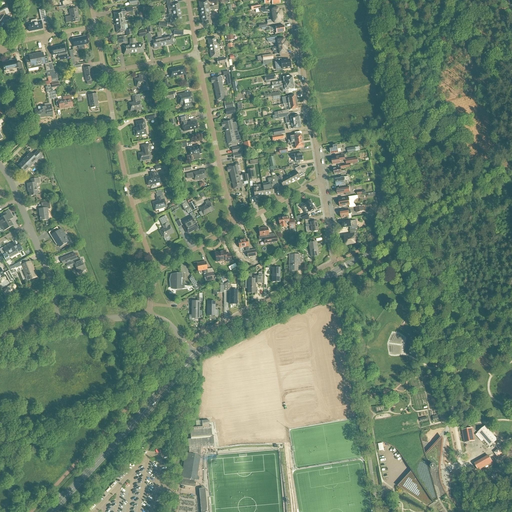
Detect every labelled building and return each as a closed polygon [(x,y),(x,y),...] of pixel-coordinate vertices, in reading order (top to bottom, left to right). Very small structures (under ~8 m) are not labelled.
[(166,1),(169,14),(180,12),(179,3),(173,4),(172,0),(166,1)] [(199,3),(201,12),(210,11),(213,10),(213,7),(210,7),(209,4),(207,5),(207,1),(199,3)] [(79,22),(77,9),(69,10),(70,16),(65,17),(66,24),(71,23),(79,22)] [(210,11),(201,12),(202,22),(205,21),(206,25),(211,24),(211,20),(210,20),(209,14),(211,14),(210,11)] [(114,13),(116,23),(125,21),(125,18),(123,19),(122,12),(114,13)] [(180,12),(169,14),(167,15),(167,18),(170,18),(171,24),(174,23),(174,24),(182,22),(180,12)] [(282,15),(273,16),(273,20),(267,21),(267,24),(280,22),(280,20),(282,20),(282,18),(283,18),(282,15)] [(27,24),(29,32),(43,29),(41,21),(37,22),(37,20),(31,21),(31,22),(31,24),(27,24)] [(125,21),(116,23),(117,33),(118,33),(118,34),(123,33),(122,32),(125,31),(124,25),(125,25),(125,21)] [(285,31),(284,28),(284,29),(283,26),(275,27),(271,28),(271,31),(276,30),(276,33),(277,33),(277,34),(279,34),(279,33),(284,32),(284,31),(285,31)] [(163,47),(161,37),(160,32),(160,33),(157,34),(158,38),(155,38),(156,40),(152,41),(153,44),(152,44),(153,48),(154,48),(154,49),(154,48),(155,50),(158,49),(158,48),(163,47)] [(73,39),(74,47),(88,44),(86,37),(73,39)] [(165,37),(161,37),(163,47),(173,45),(171,37),(165,38),(165,37)] [(277,43),(278,47),(287,46),(287,43),(286,43),(286,41),(284,42),(284,39),(277,40),(276,37),(268,39),(269,42),(273,41),(273,44),(277,43)] [(208,39),(209,49),(219,47),(218,44),(217,44),(216,38),(208,39)] [(134,54),(133,44),(130,44),(130,46),(123,47),(124,55),(134,54)] [(136,44),(133,44),(134,54),(143,53),(143,45),(136,45),(136,44)] [(59,54),(60,60),(67,59),(65,45),(51,48),(52,55),(59,54)] [(287,46),(278,47),(272,48),(273,52),(274,52),(275,55),(286,53),(286,50),(287,50),(287,49),(288,49),(287,46)] [(219,47),(209,49),(211,58),(219,57),(218,51),(219,50),(219,47)] [(44,64),(43,61),(44,61),(43,54),(29,56),(30,60),(26,61),(28,70),(41,67),(41,65),(44,64)] [(2,63),(5,74),(4,71),(18,68),(19,71),(23,70),(21,62),(17,63),(15,57),(16,60),(2,63)] [(275,60),(276,64),(276,66),(281,65),(282,70),(285,70),(285,69),(291,68),(290,61),(281,62),(281,59),(275,60)] [(84,69),(86,82),(87,82),(87,85),(88,85),(91,85),(92,84),(91,81),(94,80),(95,80),(95,79),(95,77),(94,76),(93,76),(92,67),(84,69)] [(170,77),(171,78),(186,74),(184,67),(181,68),(181,67),(175,68),(175,69),(169,70),(170,77)] [(135,80),(136,87),(137,87),(137,88),(138,89),(139,89),(142,88),(142,91),(149,90),(146,75),(143,76),(143,75),(139,75),(140,79),(135,80)] [(214,83),(215,89),(222,87),(221,82),(222,82),(221,77),(220,78),(220,76),(213,78),(213,79),(211,80),(212,83),(214,83)] [(272,83),(273,86),(293,83),(292,80),(293,79),(292,78),(292,77),(292,76),(283,78),(284,82),(279,82),(272,83)] [(293,83),(273,86),(273,89),(280,88),(281,87),(283,92),(286,92),(286,91),(294,89),(294,88),(294,86),(293,86),(293,83)] [(222,87),(215,89),(217,100),(218,100),(218,101),(219,102),(221,101),(221,100),(225,99),(224,98),(225,97),(224,92),(223,92),(222,87)] [(89,95),(91,108),(98,107),(96,94),(89,95)] [(179,100),(178,100),(179,103),(180,103),(180,104),(183,104),(184,108),(191,106),(190,102),(192,102),(190,94),(178,96),(179,100)] [(129,104),(130,111),(142,109),(139,95),(132,96),(134,103),(129,104)] [(59,106),(60,109),(73,107),(71,96),(63,98),(64,101),(56,102),(57,107),(59,106)] [(283,105),(297,103),(295,96),(282,98),(283,105)] [(36,110),(35,110),(36,117),(39,116),(40,118),(53,116),(51,108),(51,105),(38,107),(38,109),(36,110)] [(286,124),(291,123),(300,122),(299,116),(294,117),(294,116),(289,117),(288,113),(278,115),(279,119),(285,118),(286,124)] [(178,117),(180,125),(182,124),(184,132),(198,129),(196,121),(196,120),(190,122),(191,122),(187,123),(185,116),(178,117)] [(137,129),(134,129),(135,137),(146,135),(145,128),(146,128),(144,121),(136,123),(137,129)] [(237,131),(236,123),(232,123),(232,121),(231,122),(231,121),(223,122),(224,124),(222,124),(222,128),(224,127),(226,133),(233,131),(237,131)] [(300,122),(291,123),(291,126),(288,127),(288,130),(296,129),(301,128),(300,122)] [(233,131),(226,133),(228,144),(235,143),(235,142),(236,141),(235,137),(238,136),(237,131),(233,131)] [(288,144),(290,143),(302,141),(302,139),(303,138),(302,135),(301,135),(290,137),(291,140),(287,141),(288,144)] [(150,153),(151,152),(150,145),(142,146),(142,151),(143,151),(143,153),(138,154),(140,161),(151,159),(150,153)] [(194,146),(194,147),(188,149),(189,156),(190,156),(191,158),(191,159),(191,161),(200,159),(199,154),(201,154),(200,146),(199,146),(199,145),(194,146)] [(334,148),(330,148),(330,151),(330,152),(330,153),(331,153),(331,154),(338,153),(338,149),(341,149),(341,145),(333,146),(334,148)] [(38,161),(43,157),(38,152),(33,156),(30,153),(25,158),(25,159),(18,166),(26,175),(26,174),(25,173),(30,167),(29,166),(31,165),(37,160),(38,161)] [(295,162),(296,162),(296,163),(299,162),(299,161),(303,161),(302,154),(294,155),(293,153),(290,154),(290,157),(294,157),(295,162)] [(332,162),(332,164),(333,164),(333,165),(340,164),(340,160),(345,159),(344,156),(335,157),(335,158),(332,159),(332,162)] [(230,172),(231,178),(239,176),(237,171),(238,171),(237,167),(239,166),(238,163),(235,164),(235,165),(229,167),(229,169),(227,169),(228,173),(230,172)] [(351,166),(356,165),(355,163),(338,166),(339,168),(333,169),(334,170),(333,170),(333,173),(334,173),(334,175),(342,174),(342,175),(346,174),(345,171),(341,171),(341,169),(346,168),(351,167),(351,166)] [(296,172),(288,177),(291,183),(300,178),(299,177),(303,175),(302,172),(299,167),(295,169),(296,172)] [(194,177),(194,181),(206,178),(205,171),(204,171),(204,170),(199,171),(199,172),(186,174),(187,179),(194,177)] [(156,185),(156,186),(159,185),(159,184),(162,184),(160,175),(157,176),(157,173),(154,174),(154,173),(150,174),(151,177),(146,178),(148,186),(155,184),(155,185),(156,185)] [(239,176),(231,178),(234,189),(242,188),(241,181),(243,181),(243,182),(249,182),(247,175),(239,176)] [(291,183),(288,177),(283,180),(280,176),(274,179),(276,184),(280,182),(283,187),(291,183)] [(335,183),(336,185),(336,186),(339,186),(340,188),(346,187),(345,181),(348,181),(349,179),(348,177),(341,178),(341,179),(335,180),(336,183),(335,183)] [(37,195),(36,183),(39,183),(39,179),(31,180),(31,184),(27,184),(28,190),(29,190),(30,196),(37,195)] [(262,185),(264,195),(273,194),(272,187),(271,183),(268,183),(268,184),(262,185)] [(264,195),(262,185),(256,186),(256,185),(253,185),(254,190),(253,190),(254,197),(264,195)] [(346,193),(346,196),(350,195),(350,193),(349,187),(345,188),(337,189),(337,190),(337,191),(337,192),(337,195),(346,193)] [(158,209),(159,213),(164,211),(163,208),(166,207),(163,196),(157,198),(158,202),(153,203),(155,210),(158,209)] [(339,200),(339,201),(338,201),(339,204),(340,207),(350,206),(350,208),(356,207),(356,206),(355,205),(354,204),(353,203),(353,202),(354,201),(354,200),(355,200),(355,199),(356,199),(355,196),(357,196),(349,197),(349,198),(339,200)] [(190,209),(186,200),(181,203),(182,206),(181,206),(184,212),(190,209)] [(192,202),(190,200),(187,202),(192,211),(197,209),(194,201),(192,202)] [(314,209),(310,201),(304,204),(304,205),(300,207),(302,210),(303,209),(305,214),(301,216),(302,220),(308,218),(307,214),(310,212),(311,213),(314,211),(314,210),(314,209)] [(199,213),(201,217),(214,210),(210,203),(210,204),(209,203),(205,205),(205,206),(200,209),(201,212),(199,213)] [(38,209),(40,221),(49,220),(48,210),(50,209),(50,205),(43,206),(44,209),(38,209)] [(0,233),(13,226),(10,220),(13,218),(9,211),(3,214),(5,216),(0,218),(0,227),(1,228),(2,227),(4,231),(0,233)] [(191,217),(185,220),(187,225),(184,227),(187,234),(197,228),(196,225),(198,224),(193,214),(190,215),(191,217)] [(280,228),(286,227),(289,227),(290,229),(294,228),(293,223),(294,223),(293,220),(290,220),(290,219),(288,219),(288,217),(284,217),(284,216),(283,216),(282,217),(282,218),(278,219),(279,225),(280,228)] [(307,233),(318,231),(316,222),(311,223),(310,219),(305,220),(306,228),(306,227),(307,232),(307,233)] [(343,229),(346,229),(346,228),(350,227),(350,230),(358,229),(356,220),(342,223),(342,224),(342,227),(343,227),(343,228),(343,229)] [(160,231),(164,238),(174,232),(170,226),(167,227),(166,224),(162,226),(164,229),(160,231)] [(48,233),(54,241),(53,242),(56,246),(57,245),(59,248),(67,242),(65,239),(66,239),(65,238),(64,238),(61,234),(63,233),(60,229),(58,231),(56,228),(48,233)] [(269,235),(267,228),(258,229),(260,237),(259,237),(259,241),(264,240),(265,244),(273,243),(278,242),(274,234),(271,235),(269,235)] [(350,231),(351,235),(344,236),(345,242),(345,244),(345,245),(346,246),(347,246),(348,245),(355,244),(355,239),(358,239),(357,230),(350,231)] [(238,241),(239,248),(245,247),(246,252),(247,252),(248,258),(256,256),(255,250),(249,251),(248,247),(247,239),(238,241)] [(309,244),(311,257),(318,256),(316,242),(309,244)] [(5,253),(2,254),(6,262),(10,260),(8,256),(18,250),(19,253),(23,250),(20,245),(16,247),(14,243),(10,245),(3,249),(5,253)] [(219,262),(220,262),(222,262),(223,261),(226,261),(227,262),(231,261),(230,254),(226,255),(225,251),(220,252),(220,253),(215,254),(216,262),(219,262)] [(76,269),(75,269),(76,273),(85,269),(81,261),(80,261),(79,258),(77,259),(75,253),(66,257),(67,260),(64,261),(67,267),(70,265),(71,268),(75,267),(76,269)] [(289,273),(293,273),(293,271),(297,271),(297,264),(300,264),(300,255),(289,255),(289,273)] [(8,269),(10,271),(22,266),(28,281),(36,278),(33,270),(30,262),(23,265),(21,261),(10,268),(8,269)] [(203,270),(204,274),(206,274),(207,280),(215,279),(214,273),(208,274),(206,262),(197,264),(198,271),(203,270)] [(182,279),(182,275),(171,275),(171,289),(182,289),(184,289),(184,285),(181,285),(182,279)] [(248,293),(257,293),(257,288),(255,288),(255,283),(263,283),(263,277),(254,277),(254,279),(248,279),(248,293)] [(230,291),(229,305),(237,305),(237,304),(238,304),(238,301),(237,300),(237,291),(230,291),(230,284),(229,282),(224,285),(224,291),(230,291)] [(194,316),(194,319),(199,319),(199,315),(199,302),(202,302),(202,299),(197,299),(197,302),(192,302),(191,315),(194,316)] [(207,316),(218,316),(218,311),(215,311),(215,302),(208,302),(207,316)] [(198,448),(214,447),(213,437),(212,437),(212,435),(211,426),(209,426),(209,420),(202,421),(202,427),(190,428),(191,439),(188,439),(189,449),(189,454),(186,453),(182,478),(182,480),(181,480),(181,485),(195,487),(196,482),(193,482),(193,480),(196,481),(196,480),(197,477),(200,455),(198,455),(199,451),(198,448)] [(484,440),(490,447),(497,440),(485,427),(477,433),(478,434),(476,435),(482,442),(484,440)] [(462,431),(464,443),(475,441),(472,429),(462,431)] [(443,439),(442,438),(425,456),(415,467),(408,455),(404,459),(421,484),(408,493),(428,507),(446,494),(445,492),(444,491),(443,489),(442,487),(441,484),(441,482),(440,479),(440,477),(439,474),(439,473),(439,471),(439,469),(439,467),(440,466),(443,439)] [(492,463),(489,456),(482,460),(485,466),(492,463)] [(196,511),(195,494),(186,495),(187,511),(196,511)]
